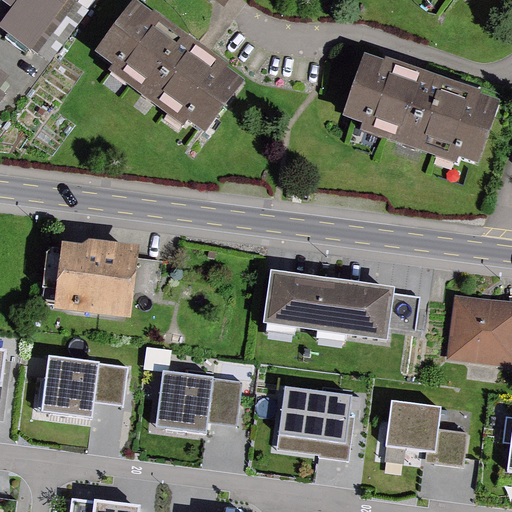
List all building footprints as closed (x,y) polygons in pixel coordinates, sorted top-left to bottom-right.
[(0,0),(0,13),(5,18),(0,25),(0,31),(32,55),(66,11),(80,15),(91,0),(0,0)] [(201,137),(238,88),(135,11),(98,61),(201,137)] [(473,167),(489,105),(352,70),(336,132),(473,167)] [(157,264),(40,250),(32,316),(124,327),(126,306),(152,306),(157,264)] [(392,297),(275,281),(269,330),(386,346),(392,297)] [(511,304),(451,296),(442,361),(462,364),(461,373),(493,377),(493,369),(511,371),(511,304)] [(91,420),(93,403),(123,407),(128,369),(48,358),(40,413),(91,420)] [(205,435),(208,418),(236,422),(241,384),(165,374),(158,429),(205,435)] [(353,397),(287,388),(278,452),(344,461),(353,397)] [(442,409),(392,402),(385,449),(426,454),(424,463),(465,468),(470,435),(439,431),(442,409)] [(139,511),(140,508),(73,499),(71,511),(139,511)]
